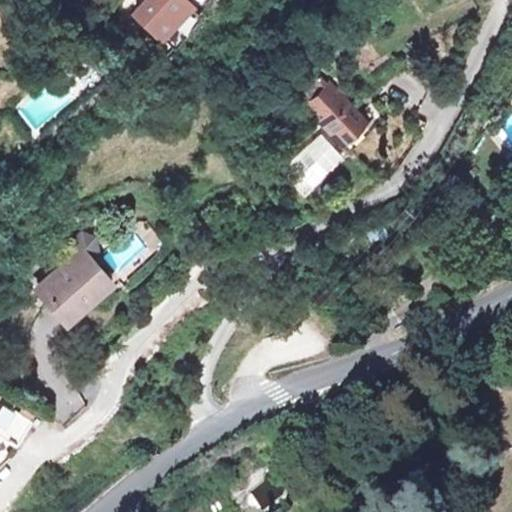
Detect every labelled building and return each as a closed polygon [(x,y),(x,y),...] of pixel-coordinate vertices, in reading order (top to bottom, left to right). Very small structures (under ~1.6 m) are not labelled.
[(162,39),(191,7),(182,0),(152,0),(138,16),(162,39)] [(330,90),(305,116),(336,146),(361,120),(330,90)] [(29,279),(33,284),(69,255),(65,250),(29,279)] [(78,254),(35,289),(56,317),(77,300),(82,305),(105,286),(78,254)] [(32,317),(8,303),(0,316),(0,331),(19,342),(32,317)] [(335,342),(297,363),(305,381),(344,360),(335,342)] [(2,404),(0,407),(0,437),(16,446),(31,420),(2,404)]
